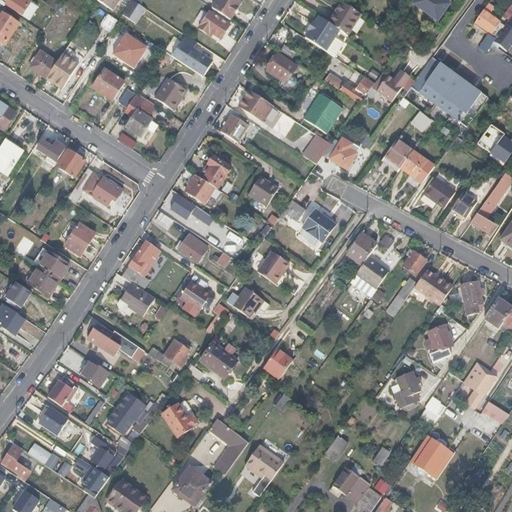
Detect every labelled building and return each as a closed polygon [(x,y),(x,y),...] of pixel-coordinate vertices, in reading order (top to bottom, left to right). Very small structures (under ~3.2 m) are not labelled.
[(9,0),(5,6),(29,21),(37,8),(24,0),(9,0)] [(93,0),(111,11),(118,0),(93,0)] [(234,0),(217,0),(212,10),(228,21),(240,4),(234,0)] [(450,6),(441,0),(429,0),(422,12),(439,23),(450,6)] [(327,24),(333,28),(346,37),(359,16),(340,3),(327,24)] [(127,10),(122,17),(133,25),(142,13),(132,6),(128,11),(127,10)] [(475,26),(482,31),(489,37),(496,41),(504,29),(488,18),(492,13),(487,10),(475,26)] [(0,42),(3,45),(17,25),(2,14),(0,17),(0,42)] [(99,23),(111,30),(116,22),(105,14),(99,23)] [(329,34),(333,28),(327,24),(313,14),(299,35),(320,49),(329,34)] [(210,35),(219,41),(229,28),(209,15),(198,31),(208,38),(210,35)] [(511,37),(511,29),(507,26),(504,29),(496,41),(494,44),(503,50),(511,37)] [(426,35),(435,42),(441,34),(432,28),(426,35)] [(329,34),(320,49),(328,54),(338,40),(329,34)] [(112,56),(133,69),(145,50),(125,36),(112,56)] [(185,37),(172,58),(203,79),(213,65),(193,51),(197,45),(185,37)] [(511,37),(503,50),(507,53),(511,46),(511,37)] [(281,53),(285,56),(291,60),(296,52),(284,45),(279,52),(281,53)] [(45,79),(56,62),(40,52),(29,69),(45,79)] [(283,59),(285,56),(281,53),(279,57),(277,56),(267,72),(286,85),(291,77),(296,69),(283,59)] [(61,54),(56,62),(45,79),(62,90),(78,65),(61,54)] [(411,88),(437,106),(457,77),(433,59),(416,82),(411,88)] [(375,82),(383,71),(377,67),(369,78),(375,82)] [(111,103),(124,83),(104,70),(91,90),(111,103)] [(394,82),(383,74),(375,85),(374,87),(372,89),(393,104),(404,90),(412,79),(402,72),(394,82)] [(324,82),(360,105),(372,89),(374,87),(356,74),(349,83),(360,91),(358,94),(345,85),(344,86),(331,78),(329,81),(326,79),(324,82)] [(291,77),(286,85),(292,89),(296,88),(298,85),(297,82),(291,77)] [(473,88),(457,77),(437,106),(452,118),(473,88)] [(154,99),(175,112),(180,104),(177,102),(185,90),(168,79),(154,99)] [(416,82),(412,79),(404,90),(405,91),(401,95),(405,98),(411,88),(416,82)] [(489,100),(473,88),(452,118),(453,118),(459,123),(460,123),(459,124),(460,126),(461,124),(467,129),(489,100)] [(263,124),(274,107),(249,91),(238,108),(263,124)] [(117,106),(125,111),(134,98),(126,92),(117,106)] [(136,94),(134,98),(125,111),(125,112),(133,117),(124,130),(139,140),(152,121),(148,118),(155,107),(136,94)] [(325,134),(341,109),(321,96),(310,114),(307,112),(302,120),(325,134)] [(404,98),(400,104),(406,109),(410,103),(404,98)] [(15,114),(0,103),(0,129),(3,131),(15,114)] [(432,121),(421,112),(411,124),(423,133),(432,121)] [(249,127),(232,116),(222,131),(239,142),(249,127)] [(459,123),(453,118),(449,123),(455,128),(459,123)] [(313,142),(317,136),(307,129),(303,136),(313,142)] [(334,140),(327,135),(324,139),(331,144),(334,140)] [(313,142),(303,157),(316,166),(331,145),(317,136),(313,142)] [(373,140),(368,136),(362,144),(368,148),(373,140)] [(24,149),(6,137),(0,146),(0,165),(9,173),(24,149)] [(135,146),(122,137),(118,142),(131,151),(135,146)] [(344,140),(332,161),(335,163),(350,143),(344,140)] [(401,169),(414,151),(399,140),(383,161),(398,172),(401,169)] [(52,149),(41,142),(35,150),(46,157),(43,161),(52,167),(64,149),(56,144),(52,149)] [(360,149),(350,143),(335,163),(348,170),(360,149)] [(84,162),(67,151),(56,167),(73,179),(84,162)] [(436,167),(414,151),(401,169),(422,185),(436,167)] [(205,181),(210,184),(218,190),(231,169),(214,158),(205,172),(209,175),(205,181)] [(96,172),(87,167),(72,191),(67,198),(75,203),(85,188),(93,193),(92,195),(109,207),(112,201),(114,202),(122,190),(102,178),(101,179),(94,175),(96,172)] [(511,181),(505,176),(472,223),(491,236),(497,227),(485,219),(511,181)] [(207,189),(210,184),(205,181),(198,177),(187,193),(199,201),(202,196),(206,198),(210,192),(207,189)] [(267,207),(279,190),(261,177),(249,195),(267,207)] [(456,193),(437,179),(427,194),(446,208),(456,193)] [(55,193),(66,199),(67,198),(72,191),(61,184),(55,193)] [(478,202),(464,192),(452,209),(466,219),(478,202)] [(182,198),(173,211),(189,222),(194,215),(212,227),(217,220),(199,208),(198,209),(182,198)] [(305,210),(292,200),(283,213),(296,223),(305,210)] [(315,211),(303,228),(324,242),(335,226),(315,211)] [(167,229),(173,221),(162,213),(156,222),(167,229)] [(278,220),(272,216),(267,222),(273,227),(278,220)] [(75,228),(69,224),(62,235),(68,239),(64,246),(80,257),(94,235),(78,223),(75,228)] [(511,223),(500,240),(511,248),(511,223)] [(259,237),(263,240),(265,239),(272,229),(267,226),(259,237)] [(297,236),(318,251),(324,242),(303,228),(297,236)] [(363,266),(368,258),(378,245),(362,233),(347,254),(363,266)] [(396,241),(386,234),(381,242),(389,248),(396,241)] [(207,248),(188,237),(180,249),(199,261),(207,248)] [(147,243),(124,278),(133,284),(141,290),(148,281),(143,278),(161,252),(147,243)] [(248,254),(252,257),(256,251),(252,248),(248,254)] [(425,261),(410,250),(405,255),(409,258),(403,266),(415,275),(425,261)] [(50,252),(39,268),(60,281),(70,266),(50,252)] [(275,286),(290,266),(272,252),(257,273),(275,286)] [(220,260),(215,256),(212,260),(224,269),(231,259),(223,254),(220,260)] [(238,264),(244,268),(248,262),(242,258),(238,264)] [(368,258),(363,266),(350,283),(369,298),(388,272),(368,258)] [(50,297),(60,281),(39,268),(29,284),(50,297)] [(335,283),(339,276),(335,273),(330,280),(332,281),(330,283),(333,284),(334,282),(335,283)] [(437,280),(426,273),(417,285),(414,289),(431,301),(444,282),(438,278),(437,280)] [(182,300),(193,282),(188,278),(176,296),(182,300)] [(405,301),(414,289),(417,285),(408,278),(397,294),(405,301)] [(150,282),(148,281),(141,290),(143,291),(150,282)] [(213,295),(193,282),(182,300),(202,313),(205,309),(213,296),(213,295)] [(22,309),(31,294),(15,283),(6,299),(22,309)] [(143,291),(141,290),(133,284),(122,301),(134,309),(133,310),(144,318),(156,300),(143,291)] [(479,305),(476,284),(460,288),(465,316),(479,305)] [(257,307),(262,300),(246,287),(238,297),(232,306),(248,319),(257,307)] [(232,306),(238,297),(231,292),(225,301),(232,306)] [(393,317),(405,301),(397,294),(385,311),(393,317)] [(213,296),(205,309),(210,310),(216,300),(213,296)] [(262,300),(257,307),(262,311),(267,304),(262,300)] [(134,309),(122,301),(119,305),(120,309),(130,316),(133,310),(134,309)] [(483,322),(498,332),(502,325),(511,311),(497,301),(483,322)] [(168,307),(162,304),(156,312),(162,316),(168,307)] [(223,319),(228,311),(218,304),(213,311),(217,315),(223,319)] [(0,325),(15,336),(26,320),(4,305),(0,310),(0,325)] [(511,311),(502,325),(511,331),(511,311)] [(183,317),(176,313),(172,319),(179,324),(183,317)] [(223,319),(217,315),(205,332),(211,336),(223,319)] [(114,335),(99,325),(88,340),(115,358),(120,350),(140,364),(146,353),(116,333),(114,335)] [(451,348),(444,329),(428,334),(434,353),(427,356),(431,364),(435,363),(442,368),(449,357),(446,350),(451,348)] [(272,343),(279,333),(273,330),(267,339),(272,343)] [(211,336),(205,332),(203,331),(194,342),(203,348),(211,336)] [(191,348),(174,336),(168,344),(171,346),(165,354),(164,355),(171,360),(179,366),(191,348)] [(237,362),(213,344),(200,361),(223,380),(237,362)] [(165,354),(154,347),(149,354),(167,366),(171,360),(164,355),(165,354)] [(293,361),(278,349),(264,368),(280,380),(293,361)] [(410,349),(406,355),(411,359),(415,353),(410,349)] [(412,362),(405,358),(401,363),(408,368),(412,362)] [(99,387),(109,372),(91,361),(81,376),(99,387)] [(488,372),(476,363),(464,382),(475,390),(472,395),(480,400),(493,382),(485,377),(488,372)] [(511,372),(510,370),(498,388),(506,393),(511,385),(511,372)] [(415,380),(412,374),(394,380),(395,381),(390,383),(398,410),(417,404),(415,396),(419,395),(416,386),(419,385),(417,379),(415,380)] [(77,389),(79,386),(64,375),(48,398),(61,406),(69,395),(74,387),(77,389)] [(276,385),(270,393),(280,400),(290,408),(296,400),(276,385)] [(69,395),(71,397),(77,389),(74,387),(69,395)] [(506,393),(498,388),(494,394),(501,399),(506,393)] [(135,395),(132,393),(112,418),(115,420),(135,395)] [(135,444),(161,407),(155,403),(147,414),(144,411),(142,415),(138,412),(144,403),(135,395),(115,420),(112,418),(106,426),(122,437),(134,420),(140,420),(145,424),(140,431),(138,433),(137,433),(131,441),(135,444)] [(474,409),(480,400),(472,395),(466,403),(474,409)] [(431,398),(424,409),(439,419),(444,411),(437,407),(440,403),(431,398)] [(104,403),(101,401),(85,424),(89,427),(104,403)] [(144,411),(148,406),(144,403),(138,412),(142,415),(144,411)] [(487,404),(480,414),(501,428),(507,418),(487,404)] [(188,418),(180,405),(164,416),(178,439),(199,425),(192,416),(188,418)] [(69,420),(50,408),(39,424),(58,436),(69,420)] [(424,409),(416,421),(430,431),(439,419),(424,409)] [(135,428),(140,431),(145,424),(140,420),(135,428)] [(232,444),(233,444),(239,436),(217,420),(210,430),(222,439),(223,437),(232,444)] [(237,426),(228,420),(226,424),(234,430),(237,426)] [(109,444),(97,435),(92,442),(101,448),(91,462),(98,466),(97,468),(103,473),(117,452),(108,445),(109,444)] [(233,444),(243,451),(249,443),(239,436),(233,444)] [(232,444),(223,437),(222,439),(231,445),(232,444)] [(134,445),(123,438),(117,446),(124,450),(128,453),(134,445)] [(337,460),(349,444),(341,438),(329,454),(337,460)] [(451,458),(425,440),(407,465),(433,483),(451,458)] [(215,467),(226,475),(243,451),(233,444),(232,444),(231,445),(215,467)] [(259,444),(246,464),(254,470),(256,467),(266,474),(264,477),(259,484),(265,489),(280,466),(265,454),(267,451),(259,444)] [(13,445),(3,461),(20,473),(24,467),(19,464),(15,461),(22,451),(13,445)] [(380,466),(390,453),(383,448),(373,462),(380,466)] [(110,479),(128,453),(124,450),(106,476),(110,479)] [(19,464),(26,454),(22,451),(15,461),(19,464)] [(0,458),(0,465),(24,482),(27,478),(23,475),(22,477),(19,475),(20,473),(3,461),(0,458)] [(87,474),(92,467),(80,459),(75,466),(87,474)] [(225,476),(226,475),(215,467),(214,468),(225,476)] [(254,470),(264,477),(266,474),(256,467),(254,470)] [(356,467),(352,473),(360,478),(365,472),(356,467)] [(191,468),(175,490),(183,497),(185,494),(197,504),(212,483),(191,468)] [(87,486),(84,491),(89,495),(96,499),(97,497),(110,479),(106,476),(95,469),(92,473),(89,478),(84,485),(87,486)] [(348,469),(331,493),(340,498),(343,494),(366,511),(373,511),(382,500),(369,491),(372,486),(360,478),(352,473),(348,469)] [(389,485),(380,479),(373,489),(382,496),(389,485)] [(138,511),(148,500),(124,483),(109,503),(121,511),(138,511)] [(393,487),(390,485),(383,496),(385,497),(393,487)] [(89,495),(84,491),(78,488),(75,492),(84,497),(86,494),(88,496),(89,495)] [(34,511),(41,501),(27,492),(15,511),(16,511),(34,511)] [(76,511),(86,511),(96,499),(89,495),(88,496),(76,511)] [(102,511),(97,497),(96,499),(86,511),(102,511)] [(52,500),(48,506),(56,511),(67,511),(68,511),(52,500)] [(383,501),(375,511),(387,511),(391,506),(383,501)]
